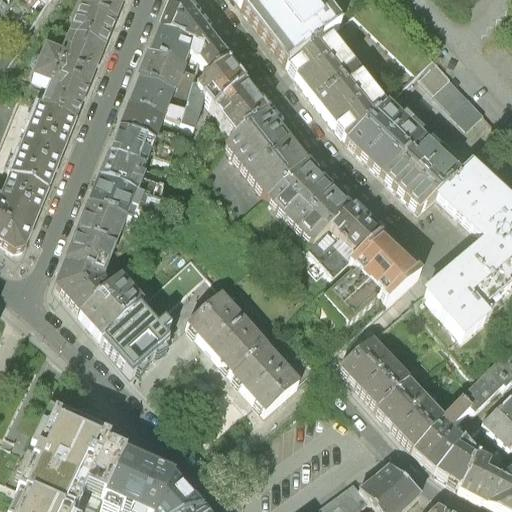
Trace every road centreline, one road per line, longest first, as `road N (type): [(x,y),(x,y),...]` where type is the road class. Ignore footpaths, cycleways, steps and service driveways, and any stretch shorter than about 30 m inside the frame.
road 1 (residential): [(201,0),(315,152),(436,278)]
road 2 (residential): [(28,302),(146,0)]
road 3 (residential): [(214,511),(28,302)]
road 4 (residential): [(386,449),(369,446),(280,511)]
